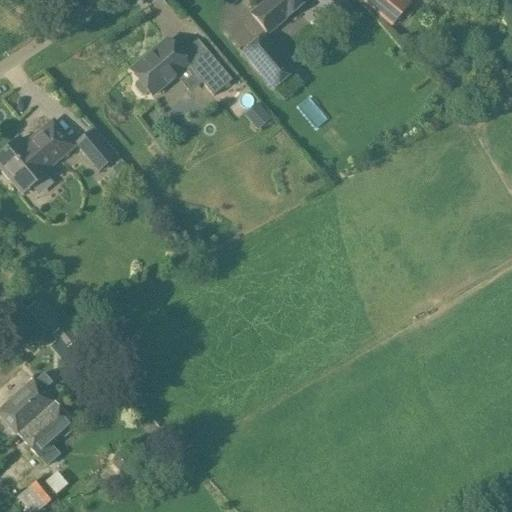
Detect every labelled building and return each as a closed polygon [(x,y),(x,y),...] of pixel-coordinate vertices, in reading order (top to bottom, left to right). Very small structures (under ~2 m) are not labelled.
[(268,0),(269,1),(251,16),(267,35),(285,20),(307,2),(305,0),(268,0)] [(391,28),(410,5),(404,0),(368,0),(365,5),(391,28)] [(295,74),(263,35),(240,54),(272,93),(295,74)] [(148,95),(151,98),(187,67),(166,43),(130,74),(137,82),(134,84),(134,89),(140,97),(145,97),(148,95)] [(210,58),(192,73),(213,98),(230,83),(210,58)] [(246,115),(259,128),(271,118),(258,104),(246,115)] [(7,183),(12,183),(22,195),(47,174),(45,171),(73,148),(53,123),(24,147),(18,140),(0,155),(0,168),(1,170),(0,175),(7,183)] [(114,161),(91,131),(75,144),(98,173),(114,161)] [(30,309),(52,335),(65,324),(52,308),(47,312),(38,301),(30,309)] [(0,416),(18,436),(53,404),(33,382),(0,410),(0,416)] [(73,427),(53,404),(18,436),(38,459),(61,438),(65,439),(70,434),(69,431),(73,427)] [(48,479),(54,493),(68,488),(62,473),(48,479)] [(39,511),(57,499),(41,479),(18,497),(28,511),(39,511)]
